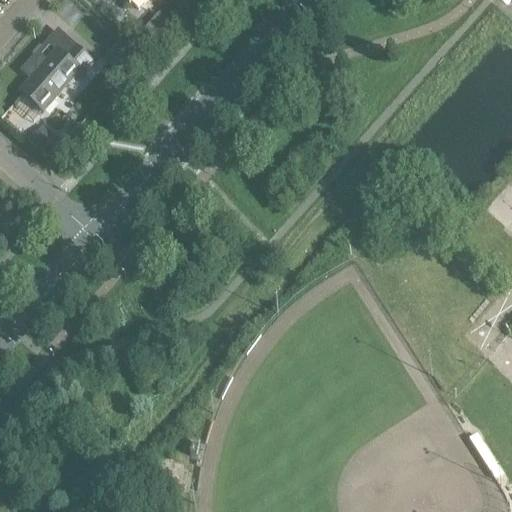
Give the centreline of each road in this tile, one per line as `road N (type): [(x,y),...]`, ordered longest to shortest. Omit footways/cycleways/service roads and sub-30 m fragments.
road 1 (tertiary): [(97,234),(306,0)]
road 2 (tertiary): [(0,344),(97,234)]
road 3 (residential): [(97,234),(0,150)]
